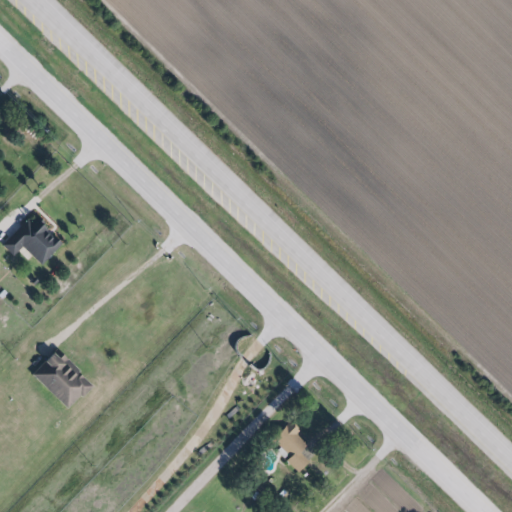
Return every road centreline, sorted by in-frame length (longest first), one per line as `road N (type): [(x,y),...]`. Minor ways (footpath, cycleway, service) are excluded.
road 1 (secondary): [(0,46),(483,511)]
road 2 (secondary): [(511,460),(43,0)]
road 3 (residential): [(326,361),(177,511)]
